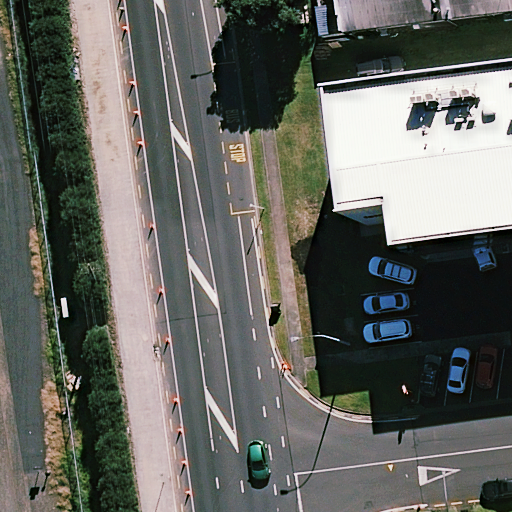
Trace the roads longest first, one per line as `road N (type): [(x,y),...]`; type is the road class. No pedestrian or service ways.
road 1 (secondary): [(226,483),(163,0)]
road 2 (residential): [(226,483),(511,447)]
